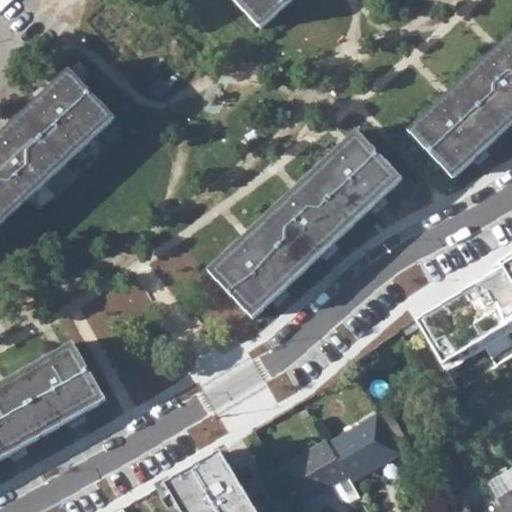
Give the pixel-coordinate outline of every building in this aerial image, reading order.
[(293,0),(234,0),(262,30),(293,0)] [(511,121),(511,32),(409,129),(453,177),(511,121)] [(0,137),(0,225),(116,119),(70,72),(0,137)] [(403,180),(358,132),(210,271),(255,319),(403,180)] [(511,257),(425,312),(453,356),(511,318),(511,257)] [(0,386),(0,459),(106,400),(74,345),(0,386)] [(377,416),(396,449),(406,443),(385,409),(377,416)] [(377,416),(327,444),(347,479),(349,482),(399,453),(396,449),(377,416)] [(349,482),(347,479),(327,444),(326,442),(276,470),(298,506),(328,489),(339,504),(351,502),(358,497),(349,482)] [(257,511),(222,451),(146,496),(155,511),(257,511)] [(504,510),(504,511),(511,511),(511,494),(499,502),(504,510)]
